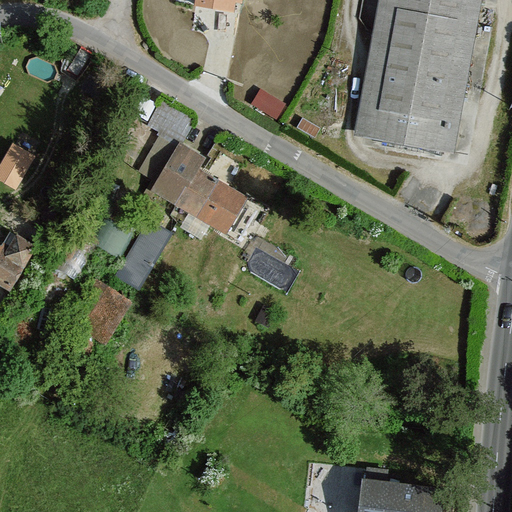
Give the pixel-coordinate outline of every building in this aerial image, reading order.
[(232,0),(199,0),(199,3),(231,8),(232,0)] [(482,0),(385,0),(361,138),(454,155),(482,0)] [(264,88),(257,102),(283,114),(289,100),(264,88)] [(189,136),(197,114),(163,101),(154,122),(189,136)] [(183,147),(158,190),(227,231),(246,200),(199,172),(206,161),(183,147)] [(12,152),(1,170),(20,181),(31,164),(12,152)] [(120,275),(145,287),(174,228),(149,216),(120,275)] [(124,249),(132,225),(114,220),(106,243),(124,249)] [(0,249),(0,282),(11,289),(35,249),(19,240),(10,255),(0,249)] [(134,302),(96,279),(69,322),(107,345),(134,302)] [(464,511),(467,491),(360,479),(355,511),(464,511)]
